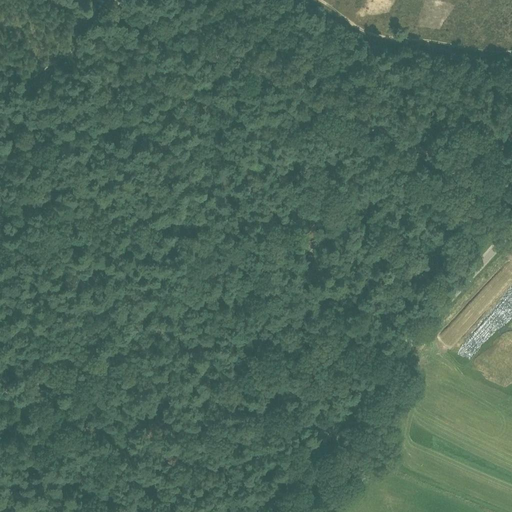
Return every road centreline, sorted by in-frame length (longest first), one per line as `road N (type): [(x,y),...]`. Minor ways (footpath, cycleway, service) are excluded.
road 1 (track): [(465,173),(119,0)]
road 2 (unclassified): [(511,231),(258,511)]
